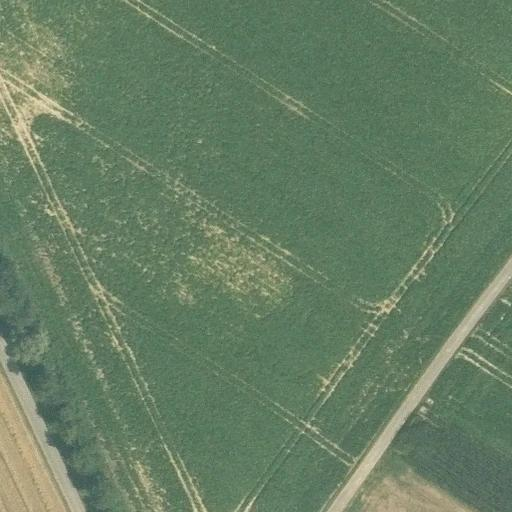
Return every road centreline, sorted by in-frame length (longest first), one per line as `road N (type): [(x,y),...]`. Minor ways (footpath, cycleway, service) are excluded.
road 1 (track): [(337,511),(511,267)]
road 2 (track): [(0,339),(80,511)]
